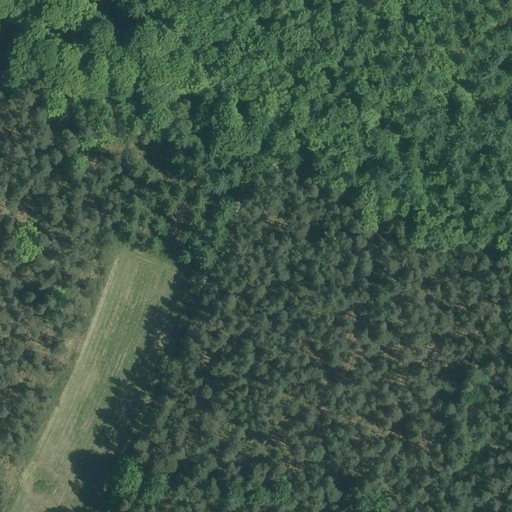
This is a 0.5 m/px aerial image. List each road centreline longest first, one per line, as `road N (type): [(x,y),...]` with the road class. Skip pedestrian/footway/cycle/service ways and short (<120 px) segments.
road 1 (track): [(113,511),(262,168)]
road 2 (track): [(262,168),(177,41),(139,0)]
